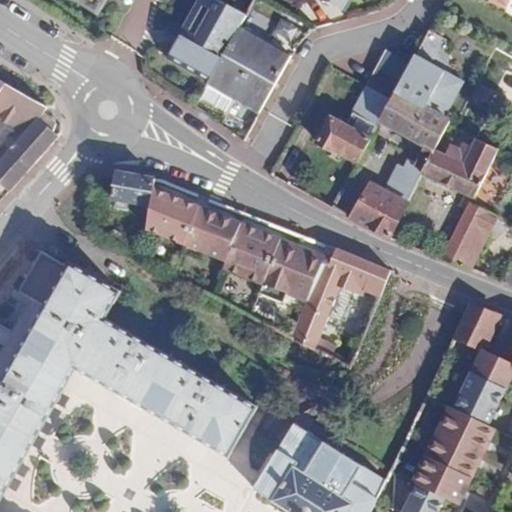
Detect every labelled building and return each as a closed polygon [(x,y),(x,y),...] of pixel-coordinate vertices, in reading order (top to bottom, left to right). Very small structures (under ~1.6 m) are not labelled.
[(73,0),(95,14),(103,0),(73,0)] [(211,76),(238,27),(244,15),(216,0),(206,0),(185,40),(179,37),(171,54),(211,76)] [(211,76),(207,83),(257,112),(290,57),(238,27),(211,76)] [(428,30),(408,65),(392,96),(427,115),(412,141),(421,146),(433,153),(434,150),(450,121),(442,117),(475,57),(428,30)] [(385,51),(365,86),(389,100),(392,96),(408,65),(385,51)] [(47,108),(5,84),(0,91),(0,119),(15,129),(0,147),(0,184),(9,193),(59,137),(55,133),(57,126),(43,114),(47,108)] [(389,100),(365,86),(341,126),(328,118),(313,143),(331,153),(333,149),(355,162),(377,121),(389,100)] [(392,96),(389,100),(377,121),(412,141),(427,115),(392,96)] [(433,153),(421,146),(410,168),(424,175),(462,195),(456,207),(464,211),(469,199),(472,201),(498,150),(476,139),(471,147),(463,143),(460,150),(451,145),(447,147),(443,154),(434,150),(433,153)] [(405,165),(389,194),(409,204),(419,185),(404,177),(410,168),(405,165)] [(424,175),(410,168),(404,177),(419,185),(424,175)] [(156,178),(116,173),(112,200),(151,206),(154,187),(156,178)] [(369,183),(348,217),(390,240),(409,204),(389,194),(369,183)] [(328,267),(331,259),(279,238),(198,206),(154,187),(151,206),(147,227),(183,243),(180,251),(199,259),(202,251),(224,260),(222,267),(261,283),(257,293),(282,302),(285,292),(306,301),(321,264),(328,267)] [(498,214),(472,201),(469,199),(464,211),(461,217),(489,232),(497,216),(498,214)] [(461,217),(440,259),(470,270),(489,232),(461,217)] [(110,243),(141,258),(143,248),(115,233),(110,243)] [(328,267),(321,264),(306,301),(299,318),(291,339),(348,370),(358,351),(322,332),(334,301),(340,288),(354,293),(362,296),(364,292),(379,297),(390,271),(335,249),(331,259),(328,267)] [(121,293),(72,265),(69,269),(41,253),(18,292),(30,300),(8,339),(0,352),(0,494),(69,374),(72,368),(226,459),(254,409),(104,322),(121,293)] [(511,262),(509,262),(500,282),(511,286),(511,262)] [(340,288),(334,301),(349,306),(354,293),(340,288)] [(469,304),(452,339),(459,342),(479,351),(497,316),(469,304)] [(511,362),(511,365),(479,351),(451,411),(447,409),(411,483),(414,485),(401,511),(434,511),(442,498),(455,504),(491,430),(483,426),(509,374),(511,375),(511,362)] [(294,511),(369,511),(384,481),(293,426),(260,478),(254,487),(294,511)]
